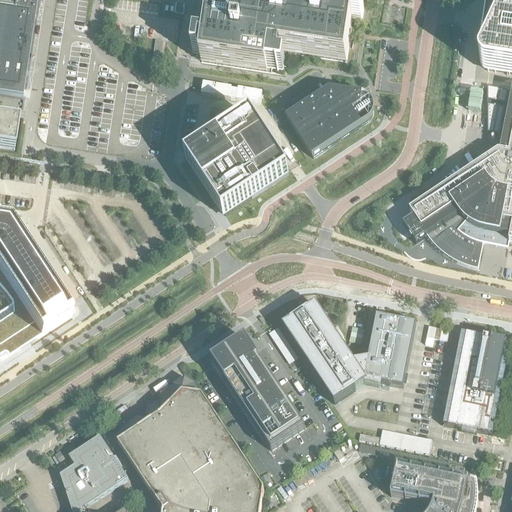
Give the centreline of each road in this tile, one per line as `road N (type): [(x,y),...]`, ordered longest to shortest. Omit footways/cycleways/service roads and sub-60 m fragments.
road 1 (tertiary): [(0,470),(253,302)]
road 2 (residential): [(166,169),(28,144),(51,0)]
road 3 (tertiary): [(236,277),(0,433)]
road 4 (unclassified): [(434,0),(407,156),(334,213)]
road 5 (residential): [(236,277),(166,169)]
